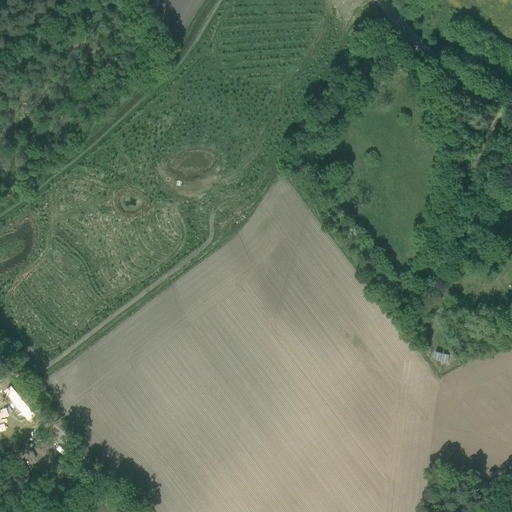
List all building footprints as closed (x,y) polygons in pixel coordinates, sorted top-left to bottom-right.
[(162,10),(172,18),(177,12),(166,4),(162,10)] [(433,358),(448,363),(450,355),(436,350),(433,358)] [(51,401),(26,371),(19,377),(44,407),(51,401)] [(0,385),(0,386),(7,400),(14,396),(12,394),(20,389),(16,381),(8,386),(6,382),(0,385)] [(15,415),(14,415),(18,422),(25,418),(22,411),(24,410),(20,404),(12,409),(15,415)]
